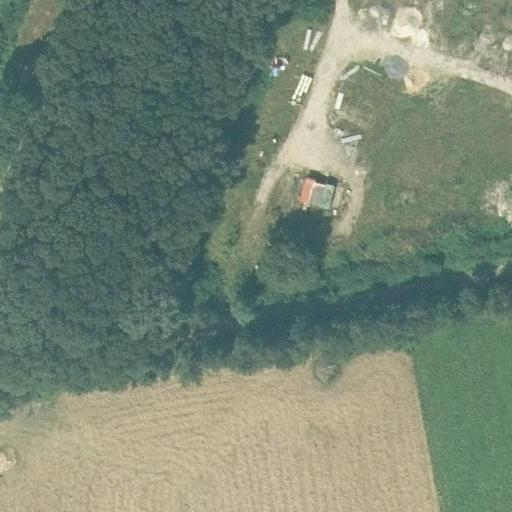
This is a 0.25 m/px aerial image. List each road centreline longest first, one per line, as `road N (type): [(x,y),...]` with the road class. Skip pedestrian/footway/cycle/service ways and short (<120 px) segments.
road 1 (unknown): [(0,353),(511,271)]
road 2 (unclassified): [(0,206),(79,0)]
